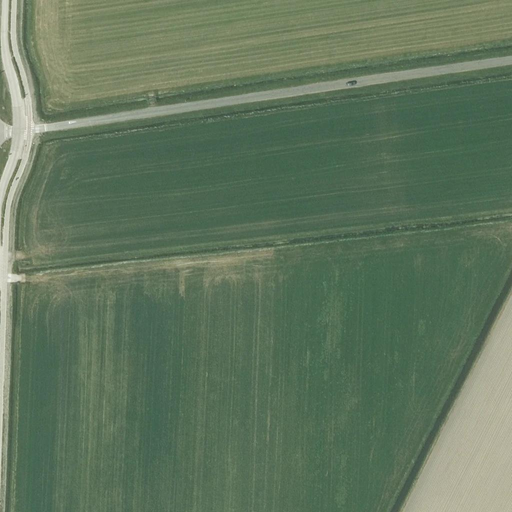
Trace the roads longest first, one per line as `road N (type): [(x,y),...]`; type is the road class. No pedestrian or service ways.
road 1 (unclassified): [(511,60),(29,129)]
road 2 (unclassified): [(18,131),(4,0)]
